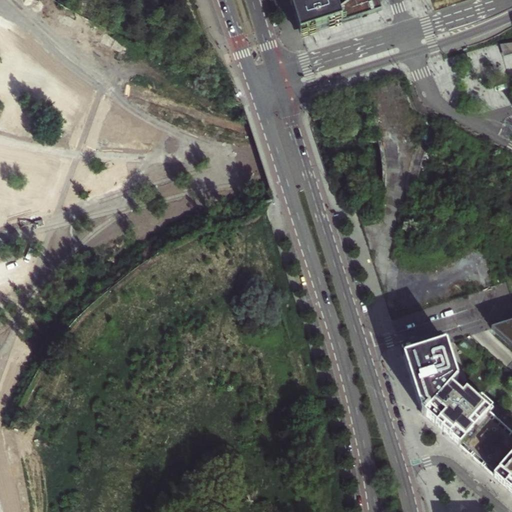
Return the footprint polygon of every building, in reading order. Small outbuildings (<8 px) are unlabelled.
[(288,0),(292,11),(301,37),(302,40),(310,37),(316,35),(315,32),(328,28),(329,31),(341,27),(340,24),(342,23),(352,20),(382,11),(378,0),(350,0),(351,1),(338,10),(335,0),(288,0)] [(414,134),(399,84),(368,93),(383,143),(414,134)] [(511,320),(487,328),(511,350),(511,320)] [(465,337),(460,344),(479,361),(485,355),(465,337)] [(462,374),(450,338),(406,354),(417,382),(427,409),(461,441),(492,470),(511,487),(511,426),(492,408),(489,405),(481,397),(459,377),(462,374)] [(486,392),(481,397),(489,405),(495,400),(486,392)]
